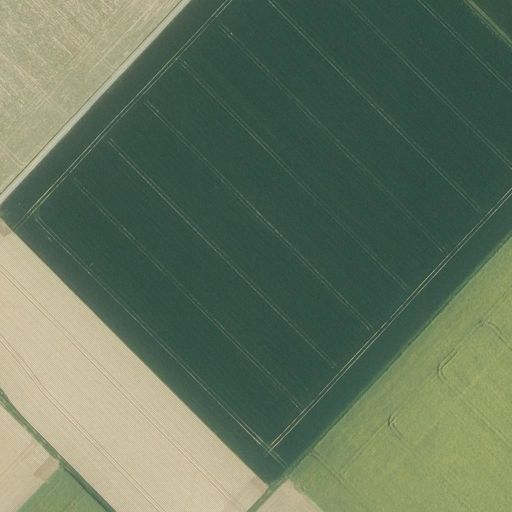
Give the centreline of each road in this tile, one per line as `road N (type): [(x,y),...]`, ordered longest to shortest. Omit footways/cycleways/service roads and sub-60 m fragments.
road 1 (track): [(511,244),(264,511)]
road 2 (track): [(187,0),(0,200)]
road 3 (track): [(115,511),(0,397)]
